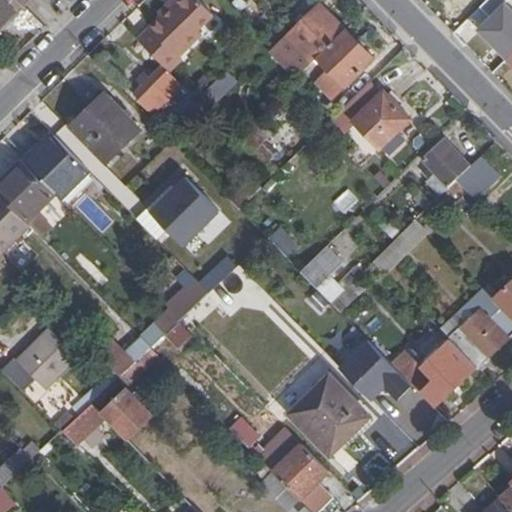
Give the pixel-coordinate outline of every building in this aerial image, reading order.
[(0,0),(0,29),(24,5),(20,0),(19,0),(0,0)] [(165,16),(138,41),(164,66),(170,72),(183,60),(179,56),(203,33),(199,29),(214,14),(199,0),(173,0),(170,3),(174,7),(165,16)] [(161,12),(165,16),(174,7),(170,3),(161,12)] [(273,52),(298,77),(318,57),(346,29),(321,4),(307,18),(303,14),(297,20),(301,24),(273,52)] [(346,29),(318,57),(330,70),(323,78),(338,94),(346,87),(374,58),(346,29)] [(155,113),(184,86),(170,72),(164,66),(136,93),(155,113)] [(233,91),(220,77),(198,100),(210,112),(233,91)] [(343,132),(354,122),(381,150),(383,148),(390,156),(405,141),(398,133),(411,120),(397,105),(401,101),(392,91),(388,95),(384,91),(380,95),(369,83),(331,120),(343,132)] [(209,115),(189,95),(177,107),(196,126),(209,115)] [(148,138),(116,106),(83,138),(115,170),(148,138)] [(261,144),(246,129),(236,139),(251,153),(261,144)] [(288,164),(299,154),(277,131),(266,141),(288,164)] [(62,199),(89,171),(54,135),(26,163),(53,190),(62,199)] [(425,161),(450,187),(457,181),(471,167),(446,141),(425,161)] [(499,175),(480,157),(471,167),(457,181),(476,200),(499,175)] [(26,163),(0,186),(0,193),(24,218),(53,190),(26,163)] [(194,171),(154,209),(190,248),(231,210),(194,171)] [(254,179),(231,201),(240,211),(262,188),(254,179)] [(0,193),(0,250),(2,253),(14,241),(31,225),(24,218),(0,193)] [(391,273),(430,232),(418,220),(378,261),(391,273)] [(278,230),(268,240),(279,250),(289,240),(278,230)] [(351,256),(359,243),(342,233),(334,247),(351,256)] [(19,247),(14,241),(2,253),(7,258),(19,247)] [(344,264),(328,246),(302,272),(334,304),(346,291),(332,276),(344,264)] [(222,266),(202,286),(211,295),(230,275),(222,266)] [(501,276),(485,290),(511,316),(511,284),(511,286),(501,276)] [(479,366),(511,335),(511,316),(485,290),(484,289),(468,303),(478,315),(452,339),(479,366)] [(20,358),(18,360),(5,373),(36,404),(49,392),(82,359),(51,328),(34,345),(20,358)] [(20,358),(34,345),(22,333),(19,335),(18,334),(7,345),(20,358)] [(377,352),(363,337),(349,352),(364,366),(377,352)] [(425,368),(449,344),(445,339),(421,364),(425,368)] [(407,350),(393,364),(422,394),(424,391),(438,406),(475,371),(449,344),(425,368),(421,364),(407,350)] [(131,384),(160,356),(153,349),(124,376),(131,384)] [(117,369),(87,398),(94,405),(124,376),(117,369)] [(371,417),(331,375),(292,412),(332,454),(371,417)] [(154,416),(129,391),(107,413),(131,439),(154,416)] [(94,405),(87,398),(75,409),(82,416),(94,405)] [(87,431),(77,420),(64,433),(74,443),(87,431)] [(109,431),(87,451),(98,463),(119,442),(109,431)] [(301,497),(330,471),(304,444),(274,470),(301,497)] [(23,449),(0,469),(0,482),(6,488),(34,461),(23,449)] [(262,481),(292,511),(315,511),(301,497),(274,470),(262,481)] [(511,511),(511,507),(504,499),(488,511),(511,511)]
